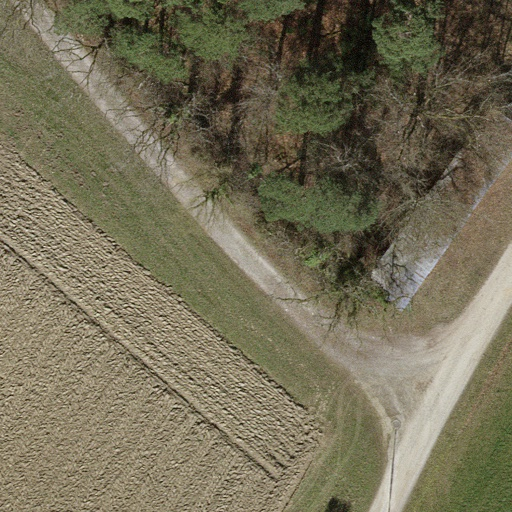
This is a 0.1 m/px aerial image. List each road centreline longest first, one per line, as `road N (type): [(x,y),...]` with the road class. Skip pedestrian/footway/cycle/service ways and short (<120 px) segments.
road 1 (track): [(27,0),(322,327),(439,404)]
road 2 (track): [(439,404),(511,293)]
road 3 (track): [(376,511),(439,404)]
